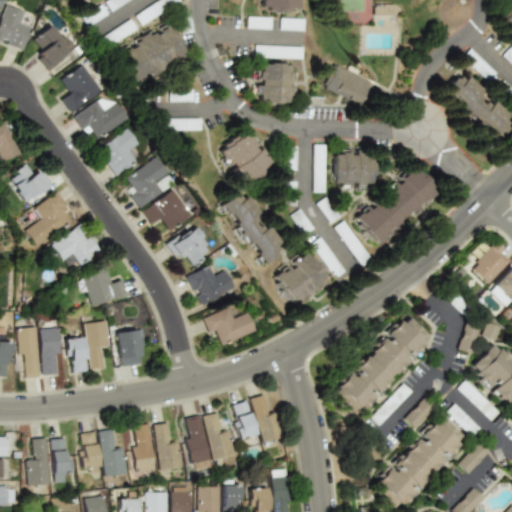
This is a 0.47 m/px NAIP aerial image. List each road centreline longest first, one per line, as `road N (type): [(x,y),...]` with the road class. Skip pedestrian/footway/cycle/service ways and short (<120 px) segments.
road 1 (residential): [(511,172),(407,272),(283,354),(148,394),(0,409)]
road 2 (residential): [(189,386),(163,295),(142,261),(21,89),(0,83)]
road 3 (residential): [(321,511),(311,436),(283,354)]
